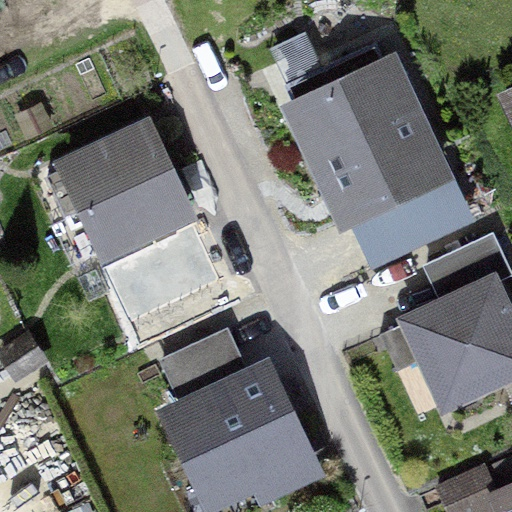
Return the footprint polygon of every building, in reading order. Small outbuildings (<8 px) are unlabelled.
[(385,76),(296,119),(345,221),(434,178),(385,76)] [(511,88),(491,98),(511,142),(511,88)] [(144,135),(60,175),(104,268),(189,228),(144,135)] [(511,326),(494,283),(414,315),(447,397),(511,370),(511,326)] [(182,424),(175,427),(213,511),(238,511),(308,480),(263,384),(236,397),(220,363),(165,388),(182,424)] [(511,511),(511,464),(450,492),(458,511),(511,511)]
